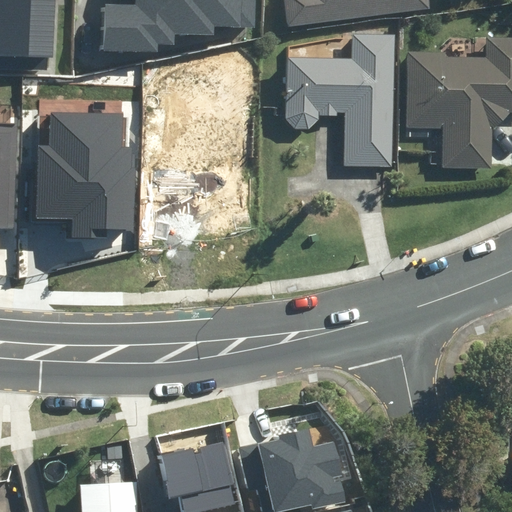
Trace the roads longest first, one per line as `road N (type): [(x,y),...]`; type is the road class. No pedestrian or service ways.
road 1 (tertiary): [(0,341),(166,351),(273,342),(382,317)]
road 2 (residential): [(382,317),(432,511)]
road 3 (tertiary): [(382,317),(511,270)]
